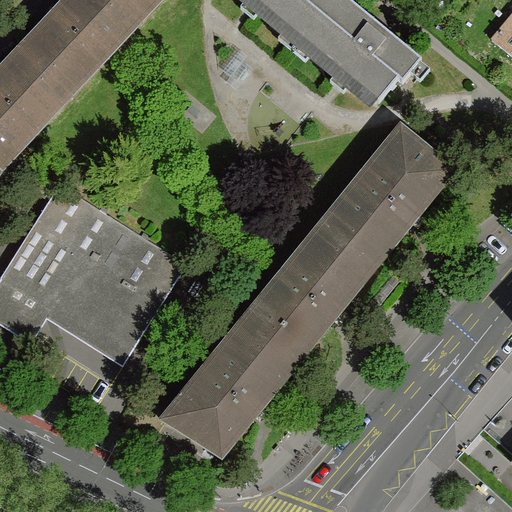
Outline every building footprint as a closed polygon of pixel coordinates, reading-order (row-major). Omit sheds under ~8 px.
[(116,0),(69,0),(22,51),(72,98),(141,24),(116,0)] [(116,0),(141,24),(163,0),(116,0)] [(252,0),(302,41),(336,0),(252,0)] [(423,62),(347,0),(336,0),(302,41),(380,105),(399,81),(404,86),(423,62)] [(511,19),(494,40),(511,54),(511,19)] [(22,51),(0,74),(0,171),(2,172),(72,98),(22,51)] [(402,128),(323,224),(378,268),(456,171),(402,128)] [(188,267),(61,187),(2,280),(54,313),(129,360),(188,267)] [(245,321),(299,365),(378,268),(323,224),(245,321)] [(0,325),(32,345),(54,313),(2,280),(0,283),(0,325)] [(299,365),(245,321),(162,421),(224,457),(299,365)]
